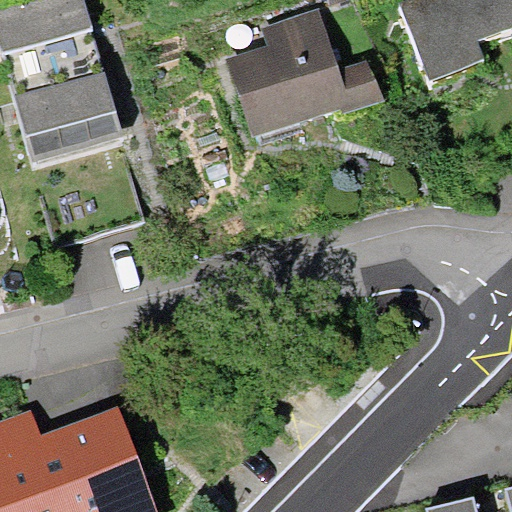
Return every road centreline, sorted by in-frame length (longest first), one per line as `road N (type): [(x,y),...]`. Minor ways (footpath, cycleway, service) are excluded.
road 1 (residential): [(511,308),(451,263),(403,255),(0,356)]
road 2 (residential): [(315,511),(511,313)]
